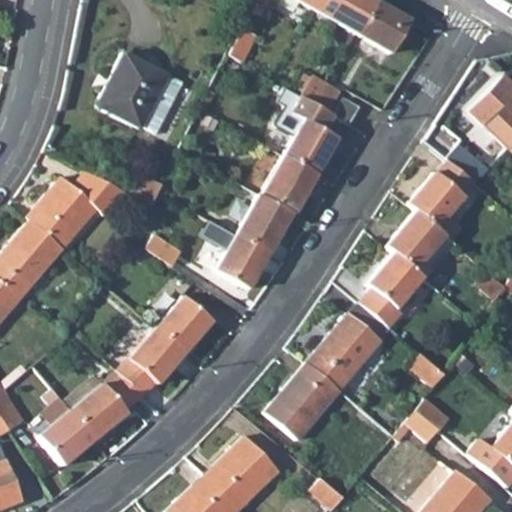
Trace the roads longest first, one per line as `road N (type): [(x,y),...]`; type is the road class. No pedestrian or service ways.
road 1 (residential): [(69,511),(141,466),(282,305),(480,0)]
road 2 (residential): [(0,165),(36,82),(49,0)]
